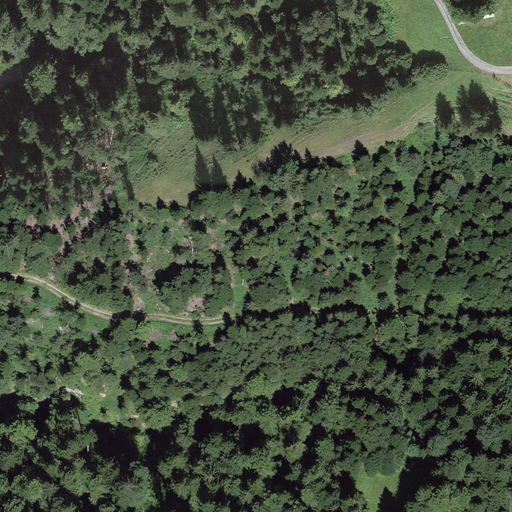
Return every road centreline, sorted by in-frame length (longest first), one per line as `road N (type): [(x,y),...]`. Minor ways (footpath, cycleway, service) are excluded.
road 1 (track): [(0,276),(40,283),(113,318),(201,322),(310,309),(511,318)]
road 2 (track): [(0,82),(44,58),(53,44),(12,0)]
